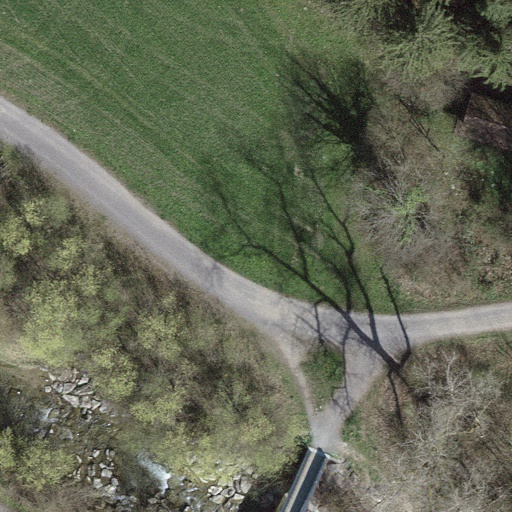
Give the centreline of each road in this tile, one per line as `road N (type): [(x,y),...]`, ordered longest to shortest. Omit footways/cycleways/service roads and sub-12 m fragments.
road 1 (track): [(365,338),(245,293),(53,145),(0,118)]
road 2 (track): [(511,314),(365,338)]
